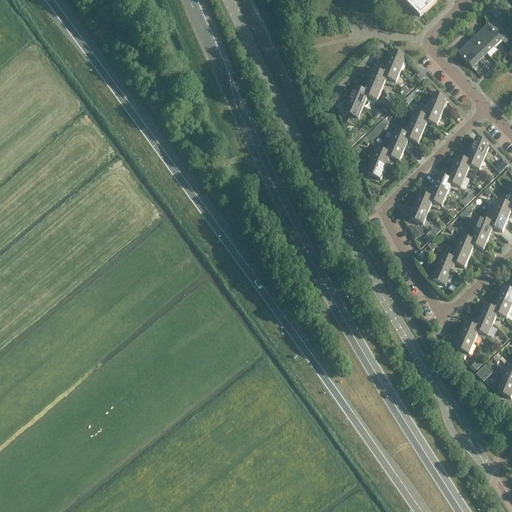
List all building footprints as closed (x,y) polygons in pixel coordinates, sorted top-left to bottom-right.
[(405,0),(422,17),(436,3),(432,0),(405,0)] [(495,8),(489,13),(495,19),(501,13),(495,8)] [(487,26),(480,33),(494,48),(501,41),(499,39),(496,35),(493,32),(490,29),(487,26)] [(480,33),(472,40),(486,55),(494,48),(480,33)] [(486,55),(472,40),(465,47),(479,62),(486,55)] [(479,62),(465,47),(458,54),(472,69),(479,62)] [(403,61),(404,58),(391,53),(387,65),(401,71),(405,62),(403,61)] [(386,81),(393,84),(395,85),(401,71),(387,65),(382,75),(384,76),(383,79),(386,81)] [(382,75),(373,71),(368,84),(382,90),(385,83),(392,86),(393,84),(386,81),(383,79),(384,76),(382,75)] [(367,99),(374,102),(377,103),(382,90),(368,84),(364,93),(363,93),(366,94),(364,97),(367,99)] [(435,91),(431,85),(427,89),(433,95),(435,91)] [(363,93),(354,89),(348,103),(363,109),(366,102),(373,105),(374,102),(367,99),(364,97),(366,94),(363,93)] [(444,104),(445,101),(433,96),(428,108),(442,113),(446,105),(444,104)] [(363,109),(348,103),(345,111),(347,112),(345,116),(358,121),(363,109)] [(427,109),(421,106),(419,112),(418,112),(416,115),(423,118),(426,119),(425,122),(427,123),(427,124),(436,128),(442,113),(428,108),(427,109)] [(423,118),(416,115),(414,114),(408,126),(423,132),(427,124),(427,123),(425,122),(426,119),(423,118)] [(418,145),(423,132),(408,126),(406,133),(399,130),(397,133),(405,136),(404,136),(407,137),(406,140),(409,141),(408,142),(418,145)] [(404,136),(405,136),(397,133),(395,132),(390,145),(404,151),(408,141),(408,142),(409,141),(406,140),(407,137),(404,136)] [(470,152),(485,158),(489,150),(486,149),(487,145),(475,140),(470,152)] [(404,151),(390,145),(387,151),(380,148),(378,151),(386,154),(385,154),(388,156),(387,159),(390,160),(399,164),(404,151)] [(385,154),(386,154),(378,151),(376,150),(370,164),(385,170),(389,160),(390,160),(387,159),(388,156),(385,154)] [(470,168),(477,171),(479,172),(485,158),(470,152),(466,162),(468,163),(467,167),(470,168)] [(466,162),(457,158),(451,171),(466,177),(468,171),(476,174),(477,171),(470,168),(467,167),(468,163),(466,162)] [(385,170),(370,164),(367,173),(369,174),(368,177),(380,182),(385,170)] [(451,186),(458,189),(460,190),(466,177),(451,171),(447,180),(447,181),(450,182),(448,185),(451,186)] [(447,181),(447,180),(438,176),(432,190),(447,196),(450,189),(457,192),(458,189),(451,186),(448,185),(450,182),(447,181)] [(432,204),(439,207),(442,208),(447,196),(432,190),(429,199),(428,199),(431,200),(430,203),(432,204)] [(428,199),(429,199),(419,195),(413,209),(428,215),(431,207),(438,210),(439,207),(432,204),(430,203),(431,200),(428,199)] [(511,211),(511,195),(509,202),(502,199),(501,203),(508,206),(507,206),(510,207),(509,210),(511,211),(511,212),(511,211)] [(508,206),(501,203),(498,202),(493,214),(508,220),(511,212),(511,211),(509,210),(510,207),(507,206),(508,206)] [(428,215),(413,209),(410,217),(412,218),(410,221),(423,226),(428,215)] [(388,220),(392,225),(400,220),(396,214),(388,220)] [(508,220),(493,214),(490,220),(483,217),(482,221),(489,224),(492,226),(490,229),(493,230),(492,230),(502,234),(508,220)] [(489,224),(482,221),(480,220),(474,233),(489,239),(492,230),(493,230),(490,229),(492,226),(489,224)] [(415,227),(409,230),(415,240),(420,237),(415,227)] [(489,239),(474,233),(472,238),(465,235),(463,239),(470,242),(470,243),(473,244),(472,247),(474,248),(483,252),(489,239)] [(470,243),(470,242),(463,239),(461,238),(455,252),(470,258),(474,248),(472,247),(473,244),(470,243)] [(470,258),(455,252),(453,257),(446,254),(444,257),(451,260),(451,261),(454,262),(453,265),(455,266),(465,270),(470,258)] [(451,261),(451,260),(444,257),(442,256),(436,270),(450,277),(455,266),(453,265),(454,262),(451,261)] [(450,277),(436,270),(432,279),(434,280),(433,283),(446,288),(450,277)] [(511,292),(503,289),(498,301),(511,307),(511,292)] [(497,316),(504,319),(507,320),(511,307),(498,301),(494,311),(496,312),(495,315),(497,316)] [(496,312),(494,311),(484,307),(479,320),(493,326),(496,319),(502,322),(504,319),(497,316),(495,315),(496,312)] [(478,335),(485,337),(488,338),(493,326),(479,320),(475,329),(477,330),(476,333),(478,334),(478,335)] [(477,330),(475,329),(465,325),(459,339),(474,344),(476,338),(483,340),(485,337),(478,335),(478,334),(476,333),(477,330)] [(474,344),(459,339),(456,347),(458,348),(456,351),(469,356),(474,344)] [(485,367),(476,376),(483,383),(492,374),(485,367)] [(511,370),(509,369),(507,369),(501,383),(511,387),(511,370)] [(511,387),(501,383),(496,381),(492,390),(499,392),(498,395),(510,401),(511,396),(511,387)]
